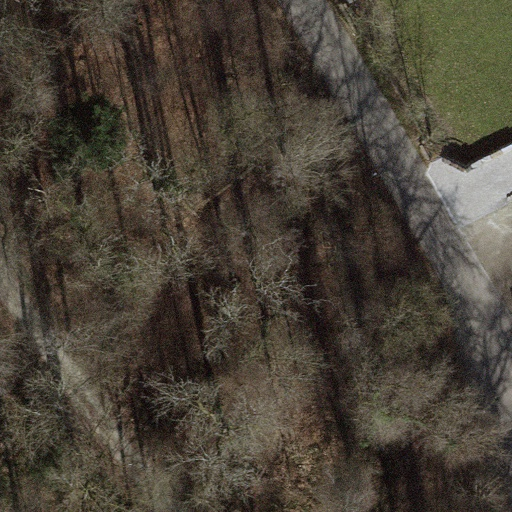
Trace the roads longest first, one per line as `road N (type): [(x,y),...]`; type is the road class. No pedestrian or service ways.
road 1 (residential): [(511,358),(328,0)]
road 2 (track): [(0,252),(207,511)]
